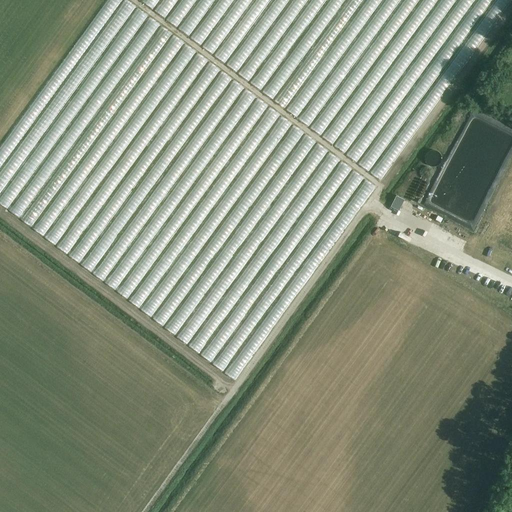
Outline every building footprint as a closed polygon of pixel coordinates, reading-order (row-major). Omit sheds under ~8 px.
[(215,43),(206,57),(213,61),(221,47),(215,43)] [(250,47),(242,62),(237,60),(229,75),(239,80),(255,50),(250,47)] [(0,157),(19,111),(0,129),(0,125),(9,104),(0,100),(0,98),(5,96),(0,86),(0,157)] [(267,113),(235,89),(230,95),(241,103),(238,107),(254,119),(257,116),(262,120),(267,113)] [(429,185),(433,177),(422,172),(419,181),(429,185)] [(0,210),(8,216),(15,207),(7,202),(12,196),(6,191),(10,186),(4,182),(1,187),(0,186),(0,210)] [(411,202),(416,192),(410,189),(405,199),(411,202)] [(391,215),(400,218),(404,206),(394,204),(391,215)] [(398,232),(396,236),(408,242),(410,238),(398,232)]
